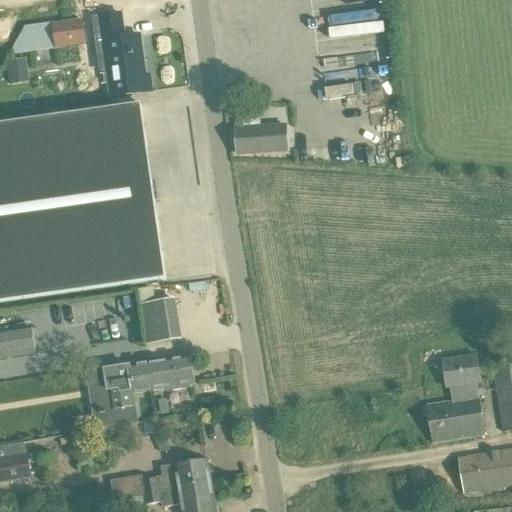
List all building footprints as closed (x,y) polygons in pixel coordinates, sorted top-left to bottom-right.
[(120,14),(93,18),(100,72),(106,71),(109,98),(152,92),(150,77),(145,78),(140,36),(124,38),(120,14)] [(25,27),(10,55),(55,49),(55,50),(85,46),(82,20),(51,24),(25,27)] [(0,304),(150,283),(151,286),(158,285),(158,282),(166,281),(141,106),(0,126),(0,304)] [(238,155),(289,152),(287,126),(261,128),(260,115),(235,116),(238,155)] [(174,299),(140,305),(147,345),(181,339),(174,299)] [(0,357),(34,354),(31,328),(0,331),(0,357)] [(451,389),(453,402),(466,400),(467,409),(474,409),(473,406),(480,405),(479,399),(477,399),(475,385),(481,384),(477,356),(442,362),(446,390),(451,389)] [(148,364),(152,392),(166,389),(166,392),(190,389),(190,386),(194,385),(190,357),(148,364)] [(86,374),(89,395),(92,414),(110,411),(135,407),(133,395),(152,392),(148,364),(104,371),(86,374)] [(511,432),(511,367),(494,370),(503,434),(511,432)] [(204,409),(214,407),(212,397),(203,399),(204,409)] [(434,444),(456,441),(485,436),(480,405),(473,406),(474,409),(467,409),(466,400),(453,402),(428,406),(434,444)] [(154,423),(144,425),(146,436),(156,434),(154,423)] [(88,440),(102,437),(101,433),(60,441),(61,446),(89,441),(88,440)] [(171,452),(170,449),(168,438),(157,440),(159,454),(171,452)] [(0,483),(30,478),(26,449),(25,443),(0,447),(0,483)] [(511,450),(458,459),(464,495),(511,487),(511,450)] [(162,479),(142,483),(145,496),(211,484),(207,462),(161,470),(162,479)] [(128,481),(114,483),(116,501),(123,500),(131,499),(128,481)] [(180,506),(181,511),(215,511),(211,484),(145,496),(147,507),(162,504),(163,509),(180,506)] [(124,511),(123,501),(97,505),(98,511),(124,511)]
